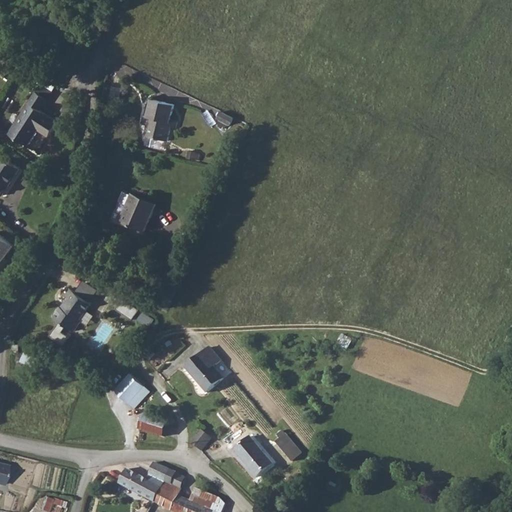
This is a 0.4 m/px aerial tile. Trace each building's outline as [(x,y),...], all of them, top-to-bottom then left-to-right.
[(36,92),(8,134),(27,146),(38,130),(39,128),(41,130),(40,132),(48,137),(58,121),(36,106),(42,96),(36,92)] [(174,104),(152,99),(147,117),(149,117),(147,126),(145,136),(168,141),(171,127),(176,128),(178,120),(171,119),(174,104)] [(232,123),(235,116),(222,110),(219,118),(232,123)] [(2,156),(0,159),(0,193),(3,195),(20,168),(2,156)] [(145,231),(158,204),(133,193),(121,220),(145,231)] [(0,233),(0,262),(4,257),(5,258),(15,245),(0,233)] [(69,296),(55,316),(78,331),(85,322),(83,320),(95,302),(71,286),(66,294),(69,296)] [(134,317),(139,309),(124,299),(118,307),(134,317)] [(209,346),(186,367),(208,391),(224,377),(214,366),(221,360),(209,346)] [(130,375),(114,392),(132,408),(148,392),(130,375)] [(167,435),(170,419),(144,414),(141,431),(167,435)] [(190,442),(202,451),(212,439),(200,430),(190,442)] [(281,439),(276,442),(293,463),(304,454),(283,430),(277,434),(281,439)] [(251,436),(233,451),(257,478),(274,464),(251,436)] [(122,485),(157,503),(167,483),(173,470),(156,463),(149,480),(129,470),(122,485)] [(167,483),(157,503),(171,511),(173,511),(225,511),(228,504),(221,498),(199,489),(194,501),(180,496),(187,477),(181,474),(179,473),(173,470),(167,483)] [(281,485),(285,490),(288,490),(291,487),(295,492),(300,487),(300,486),(304,483),(297,475),(296,474),(287,482),(286,481),(281,485)] [(46,511),(48,511),(53,499),(46,497),(41,510),(46,511)]
